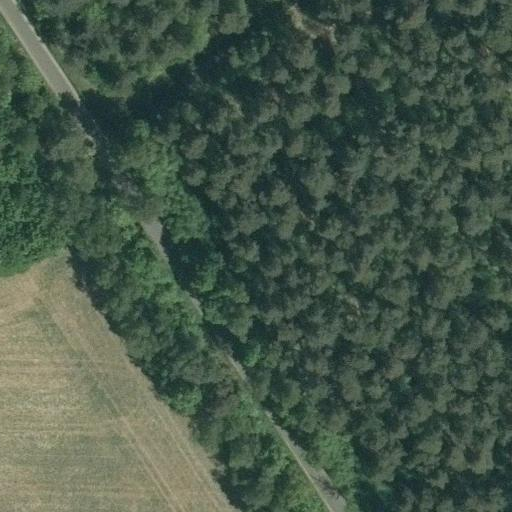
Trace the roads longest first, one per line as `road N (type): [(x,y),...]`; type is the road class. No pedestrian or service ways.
road 1 (unclassified): [(0,9),(331,511)]
road 2 (track): [(318,0),(92,153)]
